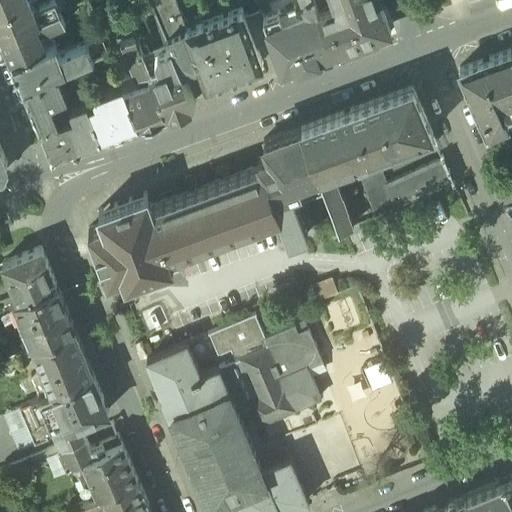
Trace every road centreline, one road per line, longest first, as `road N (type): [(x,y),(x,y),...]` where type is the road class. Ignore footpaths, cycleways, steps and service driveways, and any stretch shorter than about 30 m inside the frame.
road 1 (residential): [(173,511),(54,220),(86,167)]
road 2 (residential): [(86,167),(427,44)]
road 3 (residential): [(511,243),(427,44)]
road 4 (residential): [(364,511),(511,449)]
